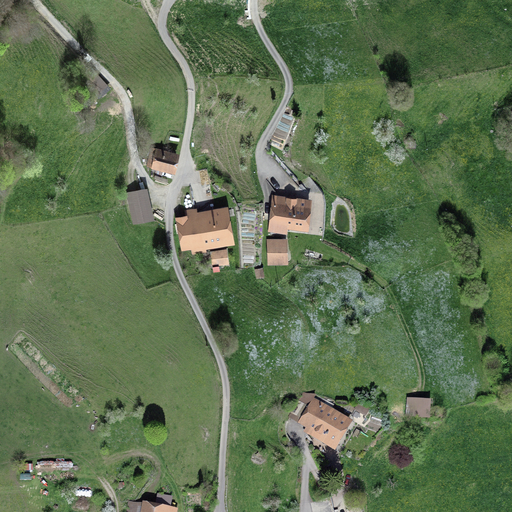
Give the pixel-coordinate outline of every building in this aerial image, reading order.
[(100,76),(93,85),(105,94),(111,85),(100,76)] [(156,152),(156,149),(152,148),(148,166),(152,167),(153,164),(173,168),(176,156),(156,152)] [(150,217),(144,190),(130,194),(136,221),(150,217)] [(284,232),(286,222),(305,225),(307,200),(274,197),(270,230),(284,232)] [(208,240),(209,244),(229,240),(224,210),(208,213),(209,217),(196,219),(194,209),(185,211),(186,217),(177,219),(182,249),(191,247),(192,253),(205,251),(203,241),(208,240)] [(264,241),(265,263),(285,262),(284,240),(264,241)] [(228,264),(226,249),(210,252),(213,266),(228,264)] [(267,278),(264,269),(256,271),(259,280),(267,278)] [(301,423),(334,444),(348,422),(333,413),(330,416),(327,414),(333,405),(318,395),(301,423)] [(407,415),(432,417),(433,399),(408,397),(407,415)] [(168,511),(169,509),(167,509),(169,497),(156,494),(153,506),(143,504),(141,511),(168,511)] [(311,503),(312,511),(329,511),(327,499),(311,503)]
